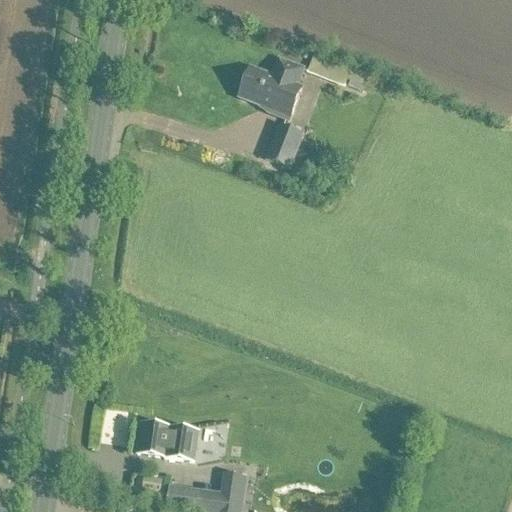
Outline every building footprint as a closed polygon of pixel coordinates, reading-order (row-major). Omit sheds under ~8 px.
[(308,76),(307,79),(345,92),(346,89),(347,86),(350,87),(348,90),(360,94),(366,79),(314,60),(308,76)] [(296,90),(303,73),(277,63),(271,80),(249,72),(238,102),(269,114),(268,117),(288,125),(301,92),(296,90)] [(305,140),(279,130),(266,164),(292,174),(305,140)] [(193,467),(197,436),(141,429),(137,459),(193,467)] [(222,501),(170,493),(166,511),(244,511),(249,483),(225,480),(222,501)] [(143,483),(142,494),(160,496),(162,485),(143,483)]
